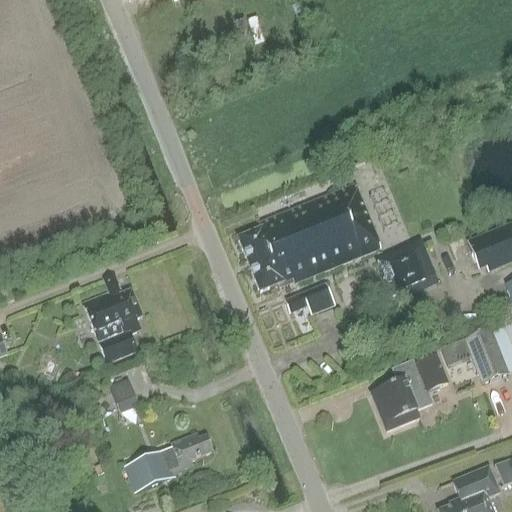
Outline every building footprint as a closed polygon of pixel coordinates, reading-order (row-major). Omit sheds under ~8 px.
[(230,28),(235,42),(248,37),(244,24),(230,28)] [(283,291),(380,251),(355,187),(259,226),(261,231),(238,240),(260,295),(277,287),(279,292),(283,291)] [(511,261),(511,227),(511,226),(468,245),(479,270),(486,266),(489,272),(511,261)] [(429,282),(416,252),(385,266),(398,296),(429,282)] [(136,322),(142,319),(131,292),(122,296),(114,277),(103,282),(109,295),(83,305),(108,366),(137,354),(130,337),(140,333),(136,322)] [(285,303),(290,317),(309,309),(313,319),(336,309),(326,286),(285,303)] [(511,324),(502,328),(511,355),(511,324)] [(510,376),(492,331),(464,342),(471,361),(481,387),(510,376)] [(464,342),(454,346),(462,365),(471,361),(464,342)] [(405,383),(405,382),(370,396),(386,434),(419,421),(416,413),(432,406),(427,394),(448,386),(436,358),(415,367),(419,377),(405,383)] [(139,409),(128,381),(109,389),(120,416),(139,409)] [(135,495),(148,490),(175,480),(173,476),(182,472),(182,473),(193,468),(191,463),(212,455),(206,439),(199,441),(197,436),(171,446),(173,451),(165,454),(164,453),(124,469),(135,495)] [(511,459),(494,467),(504,489),(511,485),(511,459)] [(101,467),(94,470),(97,477),(104,474),(101,467)] [(492,511),(487,501),(500,496),(489,470),(453,485),(460,502),(449,507),(450,510),(444,511),(492,511)]
